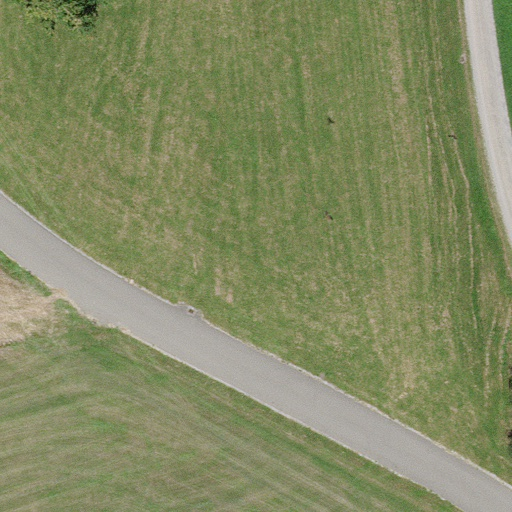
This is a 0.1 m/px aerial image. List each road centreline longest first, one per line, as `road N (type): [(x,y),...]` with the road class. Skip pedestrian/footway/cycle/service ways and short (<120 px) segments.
road 1 (unclassified): [(0,216),(130,307),(457,473),(511,510)]
road 2 (track): [(486,0),(511,180)]
